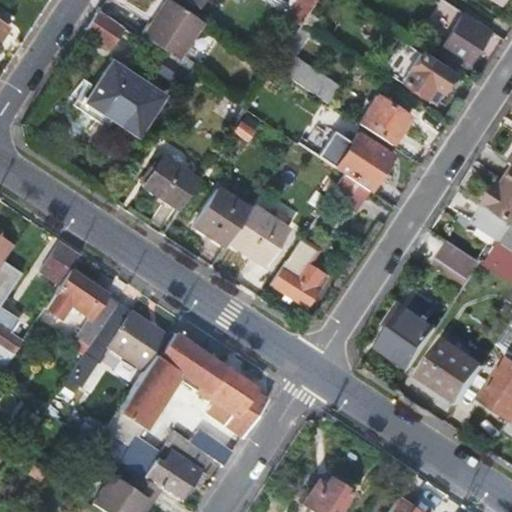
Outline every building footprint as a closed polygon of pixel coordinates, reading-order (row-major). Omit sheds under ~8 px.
[(168,0),(163,0),(137,40),(173,63),(201,21),(168,0)] [(177,0),(197,13),(205,0),(177,0)] [(428,0),(426,5),(450,21),(457,11),(439,0),(428,0)] [(303,18),(312,24),(318,15),(309,9),(303,18)] [(95,12),(81,33),(107,50),(121,29),(95,12)] [(297,26),(311,35),(322,18),(318,15),(312,24),(303,18),(297,26)] [(437,52),(462,69),(485,33),(460,16),(437,52)] [(270,68),(309,94),(319,78),(280,53),(270,68)] [(398,83),(429,104),(448,76),(417,55),(398,83)] [(77,101),(108,120),(134,137),(160,96),(107,62),(83,99),(80,96),(77,101)] [(374,95),(355,124),(386,145),(405,116),(374,95)] [(73,108),(103,128),(108,120),(77,101),(73,108)] [(324,104),(312,123),(335,138),(348,120),(324,104)] [(340,152),(330,168),(340,175),(364,191),(388,155),(348,129),(337,147),(340,152)] [(157,157),(139,186),(176,210),(195,181),(157,157)] [(511,169),(498,190),(494,187),(484,204),(511,222),(511,169)] [(340,175),(326,196),(351,213),(365,191),(364,191),(340,175)] [(215,188),(190,226),(223,248),(226,243),(247,210),(215,188)] [(501,241),(485,266),(511,282),(511,222),(484,204),(473,222),(501,241)] [(247,210),(226,243),(260,265),(283,229),(249,207),(247,210)] [(0,266),(4,261),(13,247),(0,238),(0,266)] [(57,240),(35,273),(57,286),(68,270),(78,254),(57,240)] [(282,261),(266,284),(304,308),(314,291),(309,288),(318,275),(304,265),(313,252),(298,242),(284,262),(282,261)] [(448,242),(436,259),(454,270),(465,253),(448,242)] [(454,270),(444,286),(458,296),(480,263),(465,253),(454,270)] [(0,304),(22,273),(4,261),(0,266),(0,342),(14,352),(22,339),(9,330),(17,318),(0,306),(0,304)] [(57,286),(55,289),(86,310),(99,291),(68,270),(57,286)] [(86,310),(91,312),(103,294),(99,291),(86,310)] [(91,312),(78,331),(91,339),(114,302),(103,294),(91,312)] [(410,298),(377,347),(408,369),(435,328),(423,319),(429,310),(417,303),(419,299),(414,296),(412,299),(410,298)] [(114,302),(91,339),(82,352),(90,358),(102,339),(107,342),(105,345),(142,368),(143,366),(165,333),(115,301),(114,302)] [(511,319),(496,344),(511,354),(511,352),(511,319)] [(142,368),(106,422),(134,440),(176,376),(196,388),(192,393),(210,404),(202,415),(238,439),(263,401),(251,394),(256,389),(174,335),(148,370),(143,366),(142,368)] [(443,340),(420,376),(458,402),(482,367),(443,340)] [(511,363),(506,360),(480,399),(511,419),(511,421),(505,432),(511,436),(511,363)] [(170,434),(196,452),(220,466),(228,454),(197,433),(187,432),(184,437),(173,430),(170,434)] [(137,476),(155,488),(173,500),(193,470),(187,466),(196,452),(170,434),(166,431),(156,447),(163,451),(152,467),(146,462),(137,476)] [(2,447),(0,449),(0,468),(5,472),(16,456),(2,447)] [(105,473),(86,503),(100,511),(131,511),(141,498),(146,501),(155,488),(137,476),(130,471),(122,484),(105,473)] [(317,480),(301,504),(310,510),(313,511),(339,511),(352,493),(329,479),(325,485),(317,480)] [(414,511),(396,500),(388,511),(414,511)]
